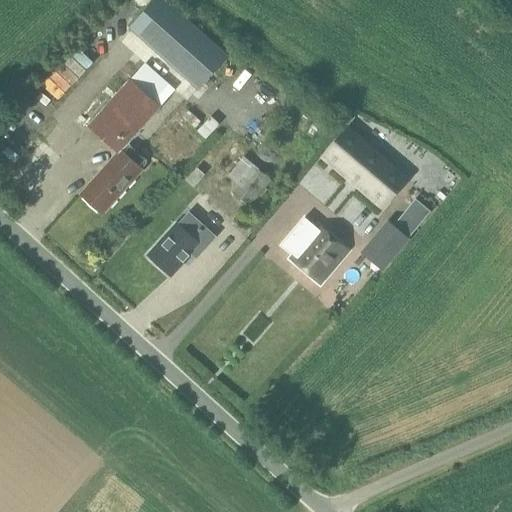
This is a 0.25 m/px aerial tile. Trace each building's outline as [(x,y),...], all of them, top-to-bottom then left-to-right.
[(201,90),(230,55),(165,0),(154,0),(130,29),(201,90)] [(87,48),(93,58),(112,47),(106,37),(87,48)] [(130,80),(129,79),(86,127),(117,154),(81,195),(103,215),(142,171),(141,170),(146,164),(146,160),(129,144),(161,107),(172,97),(140,69),(130,80)] [(234,93),(248,98),(252,85),(238,80),(234,93)] [(262,121),(274,107),(262,97),(250,110),(262,121)] [(322,157),(384,208),(408,179),(347,128),(322,157)] [(0,154),(26,178),(45,157),(13,129),(0,143),(0,154)] [(208,167),(216,174),(228,158),(220,152),(208,167)] [(306,186),(316,171),(306,164),(295,179),(306,186)] [(186,181),(194,188),(205,175),(197,168),(186,181)] [(240,202),(258,184),(244,171),(226,188),(240,202)] [(410,190),(418,195),(428,178),(420,173),(410,190)] [(178,224),(149,256),(171,276),(191,254),(196,258),(215,237),(199,222),(188,234),(178,224)] [(386,255),(400,238),(383,223),(370,240),(386,255)] [(320,283),(347,251),(318,227),(291,260),(320,283)] [(397,242),(378,268),(389,276),(408,250),(397,242)] [(328,306),(340,313),(350,296),(338,289),(328,306)]
